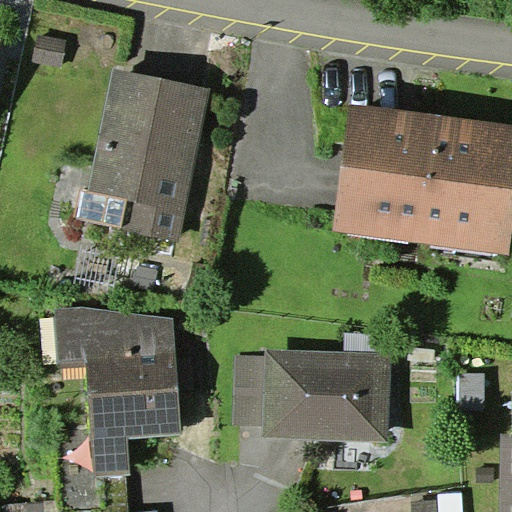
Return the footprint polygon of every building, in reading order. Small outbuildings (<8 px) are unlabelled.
[(113,69),(88,191),(127,198),(122,226),(121,229),(179,240),(211,88),(113,69)] [(511,124),(350,103),(333,229),(509,254),(511,234),(511,124)] [(78,217),(122,226),(127,198),(88,191),(84,190),(78,217)] [(88,366),(94,475),(130,473),(128,437),(181,433),(174,318),(54,306),(58,367),(88,366)] [(346,332),(346,350),(390,351),(391,333),(346,332)] [(263,426),(262,435),(387,440),(390,351),(346,350),(265,347),(265,356),(263,426)] [(263,426),(265,356),(234,355),(233,425),(263,426)] [(486,373),(459,372),(458,402),(485,403),(486,373)] [(501,435),(499,511),(511,511),(511,435),(501,435)] [(413,511),(437,511),(436,500),(413,501),(413,511)]
